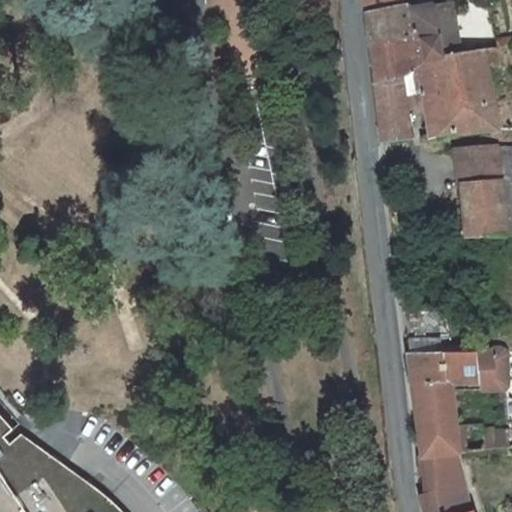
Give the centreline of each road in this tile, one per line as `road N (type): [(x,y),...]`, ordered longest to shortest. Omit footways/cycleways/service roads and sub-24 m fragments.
road 1 (unknown): [(209,0),(238,48),(333,511)]
road 2 (tertiary): [(348,0),(412,511)]
road 3 (unknown): [(200,511),(144,74)]
